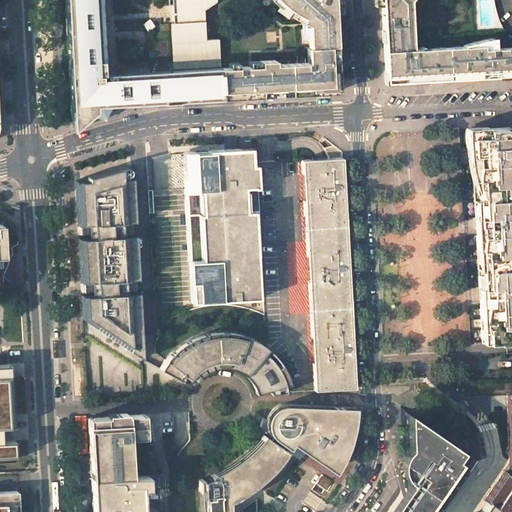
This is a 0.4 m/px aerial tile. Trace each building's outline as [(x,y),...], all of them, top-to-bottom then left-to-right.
[(216,1),(215,0),(67,0),(78,127),(102,107),(221,100),(221,96),(219,63),(218,39),(205,39),(203,10),(216,1)] [(277,0),(278,1),(291,11),(303,18),(301,21),(308,24),(310,59),(219,63),(221,96),(251,94),(312,91),(340,89),(335,12),(339,12),(337,0),(277,0)] [(375,0),(375,4),(378,3),(384,82),(387,82),(410,81),(481,77),(494,76),(496,77),(496,73),(511,71),(511,44),(493,45),(492,39),(462,43),(462,47),(412,48),(409,0),(375,0)] [(472,159),(472,165),(474,200),(508,198),(507,177),(509,177),(511,158),(511,155),(510,154),(510,128),(466,129),(467,148),(471,147),(472,159)] [(343,184),(342,152),(333,144),(325,145),(328,152),(328,157),(302,159),(303,174),(305,173),(307,199),(304,199),(306,240),(306,255),(310,255),(311,281),(308,281),(310,336),(313,336),(314,362),(311,362),(313,391),(355,388),(353,349),(348,266),(343,184)] [(191,299),(264,295),(260,208),(253,208),(251,186),(262,185),(260,145),(183,148),(191,299)] [(130,164),(74,180),(77,224),(86,224),(86,226),(82,226),(82,236),(87,236),(87,238),(77,238),(80,282),(89,281),(89,283),(85,283),(86,293),(90,293),(90,295),(81,295),(82,318),(142,358),(138,292),(125,293),(124,279),(137,279),(134,235),(122,235),(121,222),(134,221),(130,164)] [(476,232),(478,270),(511,268),(510,245),(511,244),(511,216),(511,215),(509,213),(508,198),(474,200),(476,232)] [(479,303),(481,343),(511,341),(511,279),(511,268),(478,270),(479,303)] [(161,366),(160,369),(177,378),(178,376),(180,377),(181,375),(193,382),(198,376),(204,372),(211,369),(218,368),(217,366),(224,366),(232,367),(231,369),(238,372),(244,376),(249,381),(253,387),(256,394),(269,390),(284,386),(290,384),(289,381),(288,378),(286,372),(282,365),(277,368),(273,362),(266,354),(270,350),(269,349),(266,347),(254,340),(247,336),(235,333),(225,332),(215,332),(205,334),(196,337),(187,341),(179,346),(171,353),(161,366)] [(9,365),(0,365),(0,459),(13,459),(12,456),(15,456),(13,440),(2,440),(1,427),(14,426),(9,365)] [(74,367),(73,395),(85,395),(85,367),(74,367)] [(178,376),(177,378),(190,386),(193,382),(181,375),(180,377),(178,376)] [(182,388),(172,388),(172,397),(183,396),(182,388)] [(356,408),(284,404),(274,410),(270,418),(271,429),(265,436),(290,453),(293,450),(336,465),(339,459),(343,461),(347,450),(352,432),(355,421),(356,408)] [(422,511),(459,460),(455,457),(460,449),(401,406),(403,432),(399,441),(397,452),(400,460),(406,467),(410,498),(399,511),(422,511)] [(90,460),(91,478),(131,476),(129,439),(146,438),(144,415),(87,418),(88,433),(90,460)] [(230,511),(230,502),(244,494),(246,493),(258,485),(269,476),(281,464),(290,453),(265,436),(253,448),(237,461),(223,470),(213,475),(214,477),(200,479),(201,511),(230,511)] [(511,511),(511,476),(509,475),(504,470),(474,511),(511,511)] [(0,511),(17,511),(16,491),(0,492),(0,511)]
